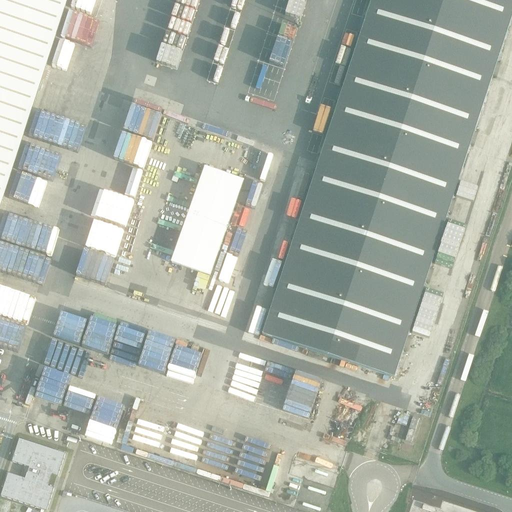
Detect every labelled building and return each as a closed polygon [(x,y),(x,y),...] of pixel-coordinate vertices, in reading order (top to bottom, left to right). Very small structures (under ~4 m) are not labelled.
[(0,0),(0,209),(67,0),(0,0)] [(394,378),(511,15),(511,0),(371,0),(262,335),(394,378)] [(405,441),(411,443),(419,419),(412,417),(405,441)] [(3,488),(0,498),(43,511),(45,511),(53,490),(48,488),(51,476),(57,478),(64,455),(55,452),(18,440),(11,463),(28,469),(24,480),(7,475),(3,488)] [(319,473),(315,485),(324,488),(328,476),(319,473)]
